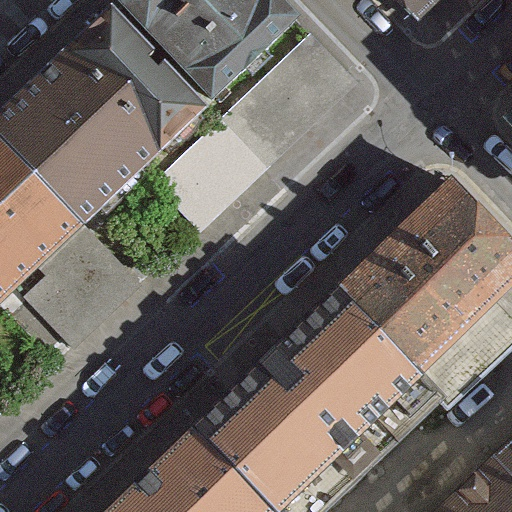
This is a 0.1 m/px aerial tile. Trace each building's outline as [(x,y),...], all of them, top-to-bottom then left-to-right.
[(274,0),(118,0),(116,3),(202,93),(210,100),(294,20),(274,0)] [(116,3),(0,113),(0,132),(77,213),(202,93),(116,3)] [(0,132),(0,286),(77,213),(0,132)] [(511,251),(449,186),(332,299),(419,389),(511,299),(511,251)] [(85,227),(19,293),(66,342),(132,280),(85,227)] [(332,299),(193,434),(268,511),(291,511),(419,389),(332,299)] [(511,299),(419,389),(440,409),(511,335),(511,299)] [(268,511),(193,434),(111,511),(268,511)] [(511,446),(493,465),(511,483),(511,446)] [(511,511),(511,483),(493,465),(444,511),(511,511)]
